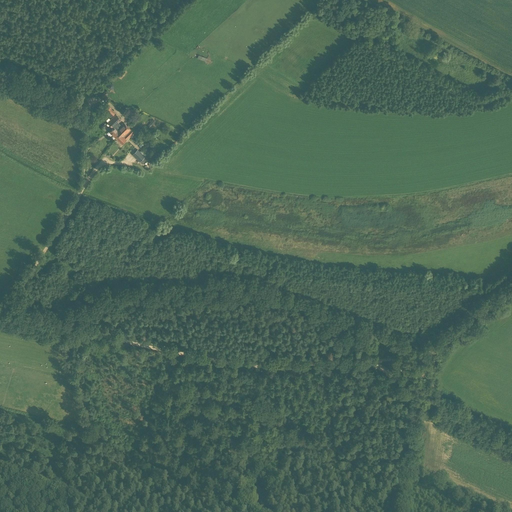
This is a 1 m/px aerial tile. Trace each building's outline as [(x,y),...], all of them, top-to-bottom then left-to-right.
[(111,117),(115,113),(107,104),(102,109),(111,117)] [(116,137),(127,126),(124,122),(121,125),(118,122),(121,119),(116,114),(108,122),(113,128),(110,131),(116,137)] [(156,122),(153,119),(147,126),(150,128),(156,122)] [(116,137),(122,144),(127,139),(126,139),(134,132),(127,126),(116,137)] [(139,162),(145,156),(138,149),(132,155),(139,162)]
